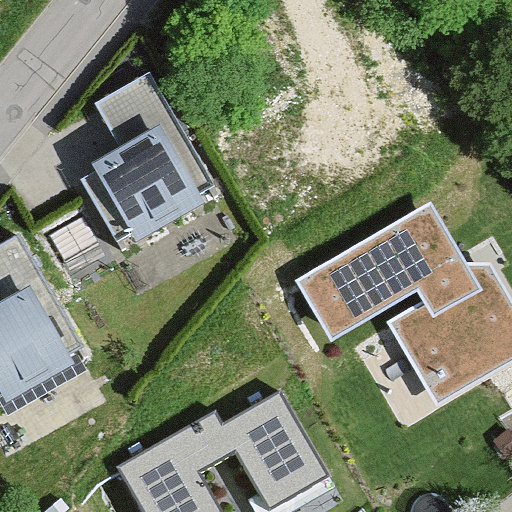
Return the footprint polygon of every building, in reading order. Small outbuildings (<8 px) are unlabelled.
[(212,188),(148,76),(96,106),(125,157),(82,182),(117,243),(212,188)] [(427,214),(303,285),(330,332),(419,281),(434,308),(403,326),(438,388),(511,345),(511,319),(488,278),(470,289),(427,214)] [(0,395),(82,349),(19,237),(0,247),(0,395)] [(216,410),(193,423),(215,464),(234,453),(267,511),(268,511),(329,478),(280,392),(223,424),(216,410)] [(193,423),(115,467),(140,511),(222,511),(200,472),(215,464),(193,423)]
